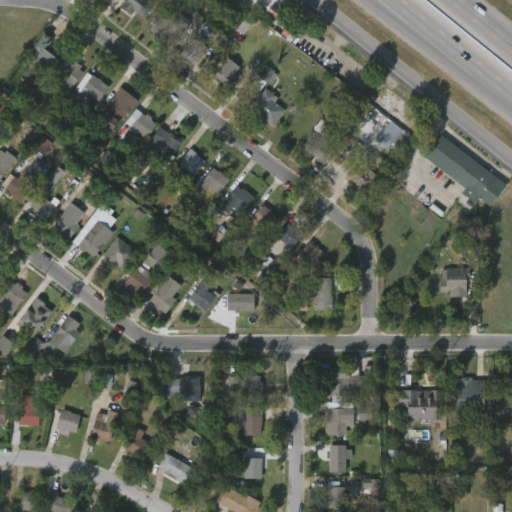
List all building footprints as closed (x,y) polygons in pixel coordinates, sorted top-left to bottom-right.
[(146,0),(152,4),(141,17),(132,10),(128,15),(119,8),(125,0),(146,0)] [(199,10),(193,19),(200,24),(194,32),(176,19),(167,31),(176,38),(170,47),(154,35),(163,23),(158,19),(167,7),(180,16),(190,3),(199,10)] [(196,38),(201,24),(189,20),(184,34),(196,38)] [(61,52),(47,72),(38,66),(41,62),(29,53),(45,32),(52,38),(48,43),(61,52)] [(205,47),(194,62),(190,59),(189,61),(179,54),(191,37),(205,47)] [(70,60),(80,66),(78,69),(81,72),(64,96),(53,88),(60,79),(51,72),(71,45),(78,50),(70,60)] [(56,62),(36,46),(21,63),(42,79),(56,62)] [(238,79),(233,86),(230,84),(225,90),(210,78),(224,59),(235,68),(231,74),(238,79)] [(92,75),(107,86),(96,101),(86,93),(83,98),(77,93),(84,83),(80,80),(87,70),(93,74),(92,75)] [(102,98),(80,83),(67,101),(78,109),(81,105),(92,113),(102,98)] [(138,101),(133,107),(132,106),(122,119),(121,118),(118,122),(119,122),(111,133),(93,120),(119,87),(138,101)] [(258,91),(262,94),(265,90),(271,95),(268,99),(282,110),(270,126),(244,105),(256,90),(258,91)] [(241,112),(261,138),(279,124),(258,98),(241,112)] [(134,110),(143,115),(144,113),(149,117),(148,119),(154,124),(143,138),(135,132),(132,137),(124,131),(131,123),(126,119),(133,110),(134,110)] [(361,133),(350,148),(335,136),(328,145),(338,153),(331,161),(328,158),(323,164),(307,152),(326,128),(332,133),(344,118),(361,133)] [(128,121),(121,131),(125,135),(115,148),(123,153),(130,143),(139,150),(149,136),(128,121)] [(391,121),(414,139),(403,153),(392,144),(388,149),(376,139),(391,121)] [(165,132),(166,133),(167,132),(180,142),(168,156),(165,153),(158,162),(152,157),(143,168),(134,160),(142,150),(140,149),(147,140),(152,143),(163,130),(165,132)] [(368,151),(380,161),(396,142),(384,132),(368,151)] [(441,135),(507,185),(489,208),(478,199),(475,203),(462,193),(465,188),(424,157),(430,150),(428,148),(433,141),(435,143),(441,135)] [(13,151),(22,158),(31,144),(23,138),(13,151)] [(37,167),(46,155),(35,147),(26,159),(37,167)] [(183,148),(186,150),(188,148),(202,161),(192,175),(176,163),(178,160),(174,157),(182,147),(183,148)] [(376,176),(362,194),(344,178),(346,176),(344,175),(357,158),(376,176)] [(198,171),(180,161),(171,176),(188,187),(198,171)] [(0,180),(8,171),(0,165),(0,180)] [(229,179),(220,194),(208,186),(205,190),(200,187),(212,168),(229,179)] [(37,180),(20,204),(8,195),(9,193),(5,190),(13,178),(17,180),(24,170),(37,180)] [(87,174),(97,181),(100,177),(115,187),(108,196),(104,192),(100,196),(82,182),(87,174)] [(43,203),(57,182),(49,176),(34,197),(43,203)] [(0,188),(0,202),(14,211),(27,189),(7,177),(0,188)] [(205,205),(217,186),(204,178),(192,198),(205,205)] [(347,203),(369,196),(363,178),(342,184),(347,203)] [(236,186),(240,189),(241,188),(252,196),(242,211),(225,199),(234,185),(236,186)] [(54,208),(42,223),(27,209),(39,195),(54,208)] [(228,233),(247,209),(230,196),(219,210),(228,217),(221,227),(228,233)] [(77,225),(66,239),(50,227),(68,202),(80,211),(79,213),(80,215),(74,223),(77,225)] [(275,217),(264,231),(249,219),(260,205),(275,217)] [(48,217),(30,207),(21,221),(40,231),(48,217)] [(270,228),(256,216),(239,234),(253,247),(270,228)] [(94,220),(110,232),(91,257),(75,246),(76,244),(72,240),(82,227),(84,229),(88,224),(90,226),(94,220)] [(284,222),(300,234),(282,259),(267,248),(275,238),(272,236),(275,233),(271,230),(276,222),(280,225),(283,221),(284,222)] [(134,251),(120,269),(101,254),(115,236),(134,251)] [(322,252),(313,267),(296,256),(307,240),(322,252)] [(113,279),(127,261),(110,247),(96,265),(113,279)] [(307,278),(318,264),(302,252),(291,267),(307,278)] [(137,265),(143,270),(140,274),(149,281),(138,295),(125,286),(126,285),(123,282),(137,265)] [(465,286),(465,293),(457,293),(457,297),(448,297),(448,292),(438,292),(440,270),(444,270),(444,268),(468,268),(468,280),(465,280),(465,286)] [(176,298),(165,313),(149,300),(168,275),(181,285),(173,296),(176,298)] [(331,289),(331,299),(334,299),(334,309),(314,310),(313,298),(306,299),(306,283),(313,282),(313,277),(330,277),(331,289)] [(443,304),(442,308),(460,308),(461,280),(433,279),(432,304),(443,304)] [(122,306),(126,301),(133,306),(147,287),(138,280),(134,286),(126,280),(113,299),(122,306)] [(11,282),(13,284),(14,282),(20,287),(18,289),(25,294),(8,315),(0,308),(0,293),(9,281),(11,282)] [(213,297),(203,310),(186,298),(197,284),(213,297)] [(306,321),(324,321),(324,290),(305,290),(306,321)] [(252,293),(251,311),(235,312),(235,310),(225,310),(226,293),(252,293)] [(183,308),(193,317),(205,304),(195,295),(183,308)] [(36,302),(49,310),(33,332),(17,320),(33,299),(36,302)] [(247,323),(246,305),(225,306),(226,324),(247,323)] [(80,332),(65,353),(59,349),(53,356),(41,347),(65,313),(79,323),(75,328),(80,332)] [(354,376),(354,386),(358,386),(357,397),(327,396),(326,369),(347,369),(347,366),(356,367),(356,376),(354,376)] [(378,367),(378,378),(374,378),(374,397),(363,397),(364,367),(378,367)] [(471,373),(471,377),(473,377),(473,379),(485,379),(485,413),(453,413),(454,379),(460,379),(460,376),(466,376),(467,373),(471,373)] [(197,376),(197,402),(177,401),(177,394),(164,393),(165,379),(176,379),(176,378),(181,378),(181,376),(197,376)] [(258,376),(258,382),(260,382),(260,398),(241,398),(241,391),(226,391),(226,377),(258,376)] [(253,405),(254,385),(219,383),(218,403),(253,405)] [(193,410),(193,387),(160,388),(161,411),(193,410)] [(439,389),(439,419),(406,417),(406,406),(391,406),(391,389),(439,389)] [(32,395),(32,407),(40,407),(39,425),(18,425),(19,394),(32,395)] [(345,402),(352,402),(352,425),(345,425),(345,434),(328,434),(327,408),(326,408),(326,401),(344,401),(345,402)] [(386,401),(385,421),(394,422),(394,431),(432,432),(433,402),(386,401)] [(259,420),(259,436),(241,436),(241,425),(230,425),(230,407),(272,407),(272,420),(259,420)] [(31,437),(33,409),(12,408),(11,436),(31,437)] [(80,415),(76,432),(56,428),(61,408),(80,415)] [(115,413),(107,443),(98,440),(98,442),(94,441),(95,439),(88,437),(94,413),(104,415),(106,410),(115,413)] [(317,446),(339,446),(339,435),(346,435),(346,419),(317,419),(317,446)] [(69,444),(73,425),(53,421),(50,441),(69,444)] [(102,454),(109,428),(89,423),(83,449),(102,454)] [(231,423),(231,436),(235,435),(236,447),(254,447),(253,423),(231,423)] [(148,444),(140,459),(122,450),(134,428),(142,432),(138,439),(148,444)] [(347,450),(346,471),(329,471),(329,444),(345,445),(345,450),(347,450)] [(194,470),(185,486),(172,479),(173,477),(155,467),(163,453),(194,470)] [(338,483),(338,456),(321,456),(321,482),(338,483)] [(259,479),(241,479),(242,458),(260,459),(259,479)] [(150,481),(181,495),(188,478),(158,464),(150,481)] [(254,490),(254,469),(236,468),(236,489),(254,490)] [(345,491),(345,507),(344,507),(344,511),(334,511),(334,507),(328,507),(328,492),(330,492),(330,486),(346,486),(345,491)] [(229,489),(239,495),(240,493),(258,503),(253,511),(231,511),(219,505),(220,504),(214,501),(221,490),(227,493),(229,489)] [(41,492),(40,511),(19,510),(20,491),(41,492)] [(333,511),(334,493),(321,493),(320,511),(333,511)] [(61,496),(75,501),(71,511),(50,511),(55,497),(61,498),(61,496)] [(66,511),(67,510),(42,503),(39,511),(66,511)]
